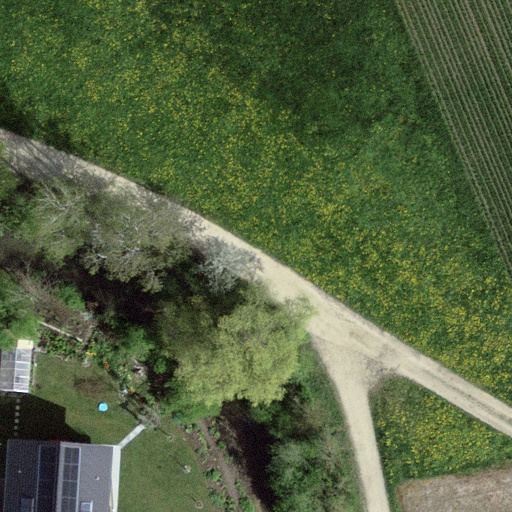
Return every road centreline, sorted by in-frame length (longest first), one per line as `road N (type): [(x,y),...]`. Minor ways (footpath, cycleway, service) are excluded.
road 1 (track): [(0,148),(110,186),(324,309)]
road 2 (track): [(324,309),(511,421)]
road 3 (track): [(324,309),(379,511)]
